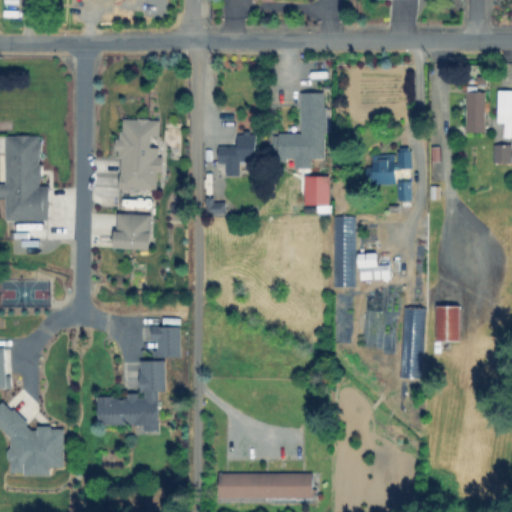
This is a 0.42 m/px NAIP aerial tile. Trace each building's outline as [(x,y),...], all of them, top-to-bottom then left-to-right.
[(486,90),(485,131),(468,131),(469,89),(486,90)] [(324,157),(323,91),(299,91),(299,132),(274,132),(274,158),(293,158),(293,167),(310,167),(310,158),(324,157)] [(511,91),(511,122),(498,122),(501,91),(511,91)] [(160,122),(160,135),(156,134),(155,150),(162,150),(161,176),(158,176),(158,190),(121,189),(122,158),(119,158),(119,151),(116,151),(116,141),(121,141),(121,131),(126,131),(126,121),(157,120),(157,122),(160,122)] [(239,174),(238,160),(255,160),(254,132),(236,132),(236,146),(223,146),(224,175),(239,174)] [(43,136),(42,188),(50,188),(50,220),(7,220),(7,196),(1,196),(1,183),(7,183),(7,136),(43,136)] [(511,145),(511,162),(495,162),(496,145),(511,145)] [(413,152),(412,166),(400,165),(401,151),(413,152)] [(396,183),(370,187),(368,169),(374,169),(372,157),(393,155),(396,183)] [(303,204),(327,204),(328,175),(304,175),(303,204)] [(412,183),(412,198),(400,198),(400,183),(412,183)] [(224,201),(212,201),(212,197),(206,198),(206,213),(224,213),(224,201)] [(113,247),(149,248),(150,213),(114,212),(113,247)] [(356,215),(356,285),(339,285),(340,274),(334,274),(335,215),(356,215)] [(391,266),(391,280),(362,279),(362,268),(359,268),(360,253),(380,253),(380,266),(391,266)] [(402,282),(400,314),(386,313),(387,281),(402,282)] [(427,308),(423,378),(402,376),(406,307),(427,308)] [(461,309),(461,342),(439,342),(439,309),(461,309)] [(185,327),(185,355),(157,354),(157,348),(159,348),(160,339),(153,339),(154,326),(185,327)] [(10,387),(0,387),(0,350),(8,350),(10,387)] [(167,361),(167,389),(159,388),(159,432),(147,432),(147,425),(100,424),(100,397),(114,397),(114,400),(128,400),(128,392),(139,392),(139,400),(148,400),(148,388),(141,388),(141,361),(167,361)] [(33,430),(40,430),(40,426),(54,426),(54,430),(65,430),(65,468),(52,468),(52,474),(10,474),(10,437),(0,427),(0,407),(5,403),(24,417),(33,430)] [(315,475),(314,503),(221,503),(221,475),(315,475)]
